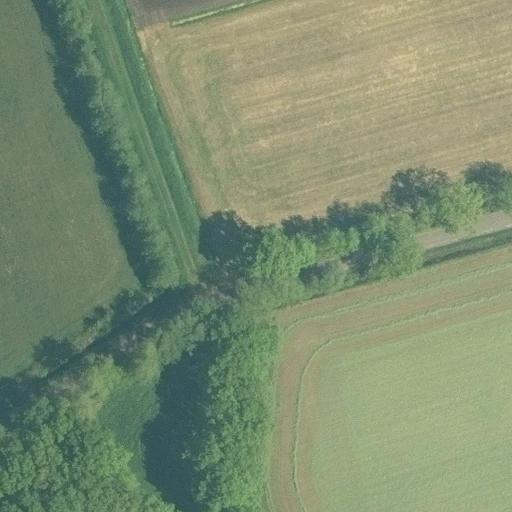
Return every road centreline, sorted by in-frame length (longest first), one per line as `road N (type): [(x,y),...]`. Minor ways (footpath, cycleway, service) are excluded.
road 1 (unclassified): [(0,427),(206,301),(511,217)]
road 2 (track): [(206,301),(97,0)]
